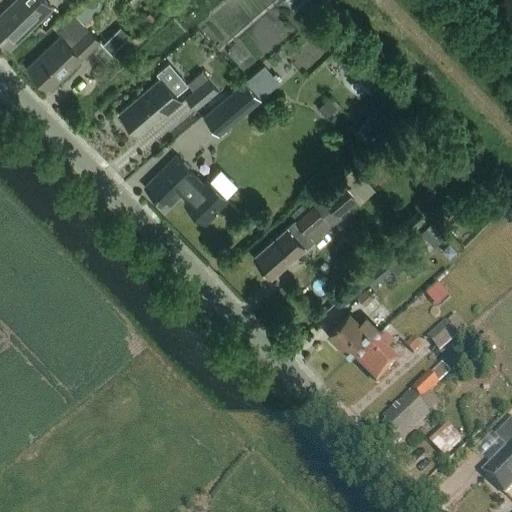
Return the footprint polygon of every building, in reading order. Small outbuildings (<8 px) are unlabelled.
[(52,7),(44,0),(14,0),(0,15),(0,39),(10,49),(52,7)] [(93,0),(77,16),(84,23),(108,0),(93,0)] [(284,0),(297,14),(311,1),(310,0),(284,0)] [(99,39),(73,13),(56,30),(60,34),(27,67),(49,89),(82,56),(99,39)] [(111,53),(128,36),(119,28),(102,44),(111,53)] [(257,69),(200,117),(217,138),(274,89),(257,69)] [(187,83),(193,90),(186,97),(195,108),(216,90),(200,72),(187,83)] [(181,102),(157,79),(119,112),(138,135),(153,122),(155,124),(181,102)] [(328,99),(317,109),(325,118),(336,108),(328,99)] [(386,100),(366,118),(367,119),(374,128),(395,110),(386,100)] [(169,203),(179,193),(185,199),(181,203),(202,224),(212,214),(210,213),(224,199),(204,179),(200,183),(174,157),(149,182),(152,186),(148,189),(160,201),(163,197),(169,203)] [(448,160),(438,170),(449,182),(460,173),(448,160)] [(295,220),(306,233),(312,240),(359,199),(340,178),(311,203),(312,205),(295,220)] [(432,221),(420,233),(434,247),(446,235),(432,221)] [(253,256),(270,276),(303,248),(286,227),(253,256)] [(372,286),(386,273),(391,269),(396,275),(409,264),(395,248),(363,276),(372,286)] [(440,287),(428,297),(436,306),(448,296),(440,287)] [(364,290),(355,298),(364,307),(373,299),(364,290)] [(328,334),(351,358),(378,331),(366,318),(358,325),(348,314),(328,334)] [(437,350),(453,336),(443,325),(427,338),(437,350)] [(378,331),(351,358),(374,382),(396,361),(385,351),(392,345),(378,331)] [(413,338),(405,346),(412,354),(420,346),(413,338)] [(449,372),(448,371),(443,365),(429,378),(427,376),(411,390),(420,401),(437,386),(436,384),(449,372)] [(402,439),(427,415),(407,395),(382,419),(386,423),(383,426),(394,438),(398,435),(402,439)] [(511,418),(494,436),(507,448),(483,472),(504,494),(511,485),(511,418)] [(447,427),(428,444),(442,459),(461,441),(447,427)]
